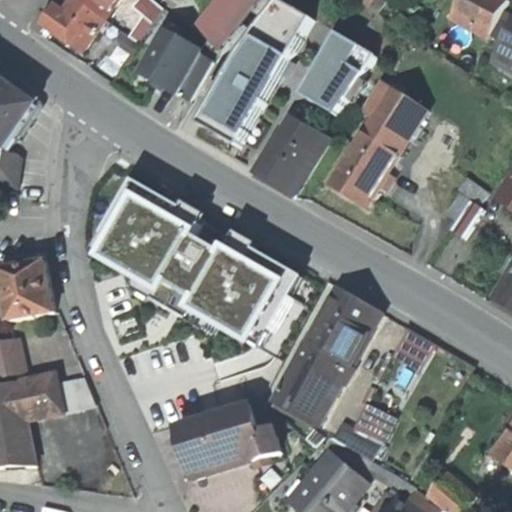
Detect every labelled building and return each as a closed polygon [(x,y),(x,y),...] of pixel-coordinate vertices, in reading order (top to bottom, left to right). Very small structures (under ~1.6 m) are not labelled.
[(47,29),(86,55),(108,23),(76,0),(67,14),(61,9),(47,29)] [(76,0),(108,23),(123,0),(76,0)] [(161,0),(146,0),(141,5),(158,23),(171,11),(161,0)] [(214,112),(209,123),(248,145),(317,22),(279,0),(273,0),(263,18),(270,22),(262,36),(254,30),(238,50),(244,54),(227,87),(219,82),(205,108),(214,112)] [(356,0),(370,9),(376,0),(356,0)] [(464,0),(454,19),(492,40),(502,22),(511,3),(511,2),(506,0),(464,0)] [(209,22),(201,33),(223,48),(231,37),(209,22)] [(506,45),(511,33),(511,27),(502,22),(492,40),(506,45)] [(119,33),(112,44),(133,57),(140,47),(119,33)] [(511,33),(506,45),(495,63),(511,71),(511,33)] [(343,35),(306,102),(343,122),(380,55),(343,35)] [(203,56),(169,36),(162,49),(156,49),(149,60),(154,63),(147,76),(180,95),(195,69),(202,57),(203,56)] [(216,65),(202,57),(195,69),(209,77),(216,65)] [(193,104),(209,77),(195,69),(180,95),(180,96),(193,104)] [(0,81),(0,145),(10,152),(40,110),(0,81)] [(366,134),(403,157),(430,113),(383,83),(364,114),(374,121),(366,134)] [(316,169),(332,144),(293,121),(260,177),(298,200),(311,176),(318,180),(323,173),(316,169)] [(368,211),(403,157),(366,134),(332,188),(368,211)] [(0,151),(0,167),(7,168),(8,158),(9,153),(0,151)] [(24,160),(8,158),(7,168),(6,172),(0,171),(0,186),(20,189),(24,160)] [(305,264),(157,181),(153,187),(139,179),(97,253),(145,281),(139,291),(218,336),(224,326),(280,357),(321,286),(299,274),(305,264)] [(462,194),(463,195),(474,203),(482,209),(491,196),(471,181),(462,194)] [(460,223),(474,203),(463,195),(449,215),(460,223)] [(460,223),(453,232),(467,242),(488,214),(482,209),(474,203),(460,223)] [(13,324),(58,316),(49,264),(3,272),(9,302),(0,303),(0,324),(13,322),(13,324)] [(511,312),(511,277),(496,303),(511,312)] [(343,292),(313,346),(354,368),(383,315),(343,292)] [(430,371),(445,344),(415,329),(401,356),(430,371)] [(0,348),(0,364),(24,359),(21,344),(0,348)] [(354,368),(313,346),(279,407),(320,429),(354,368)] [(24,359),(0,364),(0,379),(27,374),(24,359)] [(22,384),(30,423),(68,416),(61,385),(60,377),(22,384)] [(92,379),(76,382),(82,413),(98,410),(92,379)] [(76,382),(61,385),(68,416),(82,413),(76,382)] [(0,470),(39,468),(30,423),(22,384),(0,389),(0,470)] [(262,437),(252,405),(181,427),(198,482),(284,456),(277,433),(262,437)] [(359,431),(349,449),(375,464),(385,447),(359,431)] [(511,436),(496,459),(511,469),(511,483),(509,488),(507,492),(508,496),(511,499),(511,436)] [(323,479),(299,508),(303,511),(352,511),(371,490),(333,457),(318,475),(323,479)] [(450,479),(432,500),(446,511),(468,511),(477,502),(450,479)] [(417,493),(407,508),(406,509),(410,511),(440,511),(429,504),(430,502),(417,493)] [(390,497),(379,511),(410,511),(406,509),(407,508),(390,497)]
